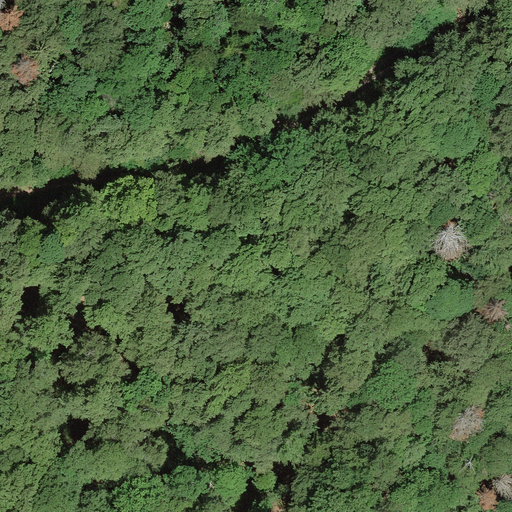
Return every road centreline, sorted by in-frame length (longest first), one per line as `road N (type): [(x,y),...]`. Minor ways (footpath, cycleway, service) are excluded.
road 1 (track): [(0,196),(268,136),(342,97),(479,0)]
road 2 (track): [(342,97),(419,0)]
